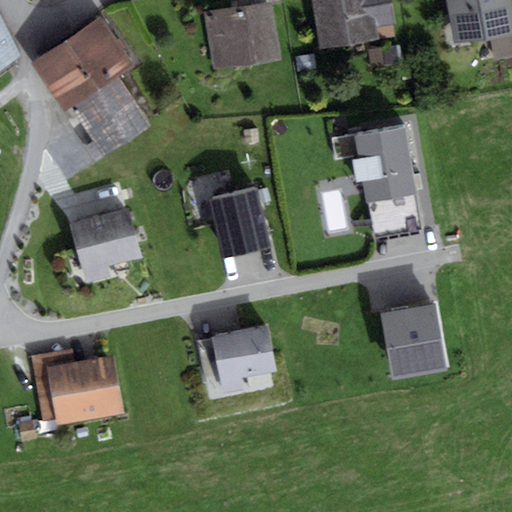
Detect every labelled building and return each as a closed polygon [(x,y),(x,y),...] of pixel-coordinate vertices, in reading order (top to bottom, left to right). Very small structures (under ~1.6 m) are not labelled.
[(390,0),(313,0),(319,48),(395,41),(390,0)] [(511,6),(511,0),(451,0),(457,40),(489,36),(493,63),(511,60),(511,6)] [(270,5),(204,16),(214,73),(280,62),(270,5)] [(0,16),(0,71),(18,58),(0,16)] [(101,20),(35,63),(65,107),(130,63),(101,20)] [(378,52),(379,71),(409,69),(408,50),(378,52)] [(121,74),(69,108),(91,141),(86,149),(97,166),(156,127),(121,74)] [(425,227),(408,126),(334,139),(338,158),(363,154),(377,235),(425,227)] [(254,193),(213,203),(225,254),(267,244),(254,193)] [(126,213),(74,227),(88,279),(108,274),(105,264),(138,255),(126,213)] [(245,266),(249,286),(274,280),(270,260),(245,266)] [(438,295),(381,305),(394,375),(451,365),(438,295)] [(264,327),(204,339),(216,397),(241,392),(238,378),(273,371),(264,327)] [(58,356),(27,362),(41,433),(128,417),(116,355),(60,366),(58,356)]
